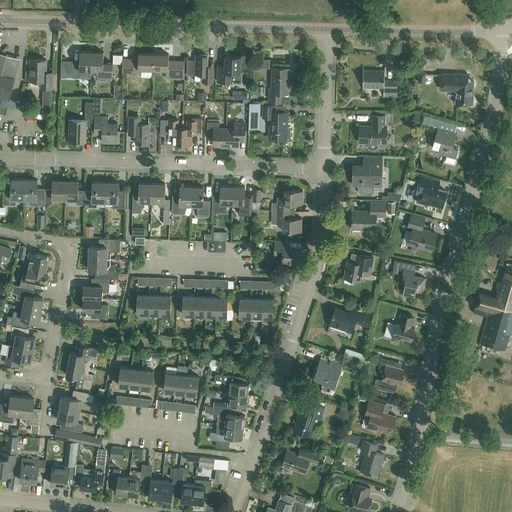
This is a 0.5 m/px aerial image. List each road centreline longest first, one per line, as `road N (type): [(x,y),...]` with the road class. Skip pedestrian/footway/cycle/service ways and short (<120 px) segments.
road 1 (unclassified): [(397,511),(441,304),(495,113),(498,29)]
road 2 (tertiary): [(328,29),(0,20)]
road 3 (residential): [(0,159),(323,167)]
road 4 (residential): [(0,375),(36,380),(47,369),(71,253),(62,242),(0,230)]
road 5 (residential): [(251,457),(311,277)]
road 6 (tertiary): [(328,29),(498,29)]
road 7 (residential): [(149,263),(311,277)]
road 8 (unclassified): [(113,433),(251,457)]
road 9 (residential): [(323,167),(328,29)]
